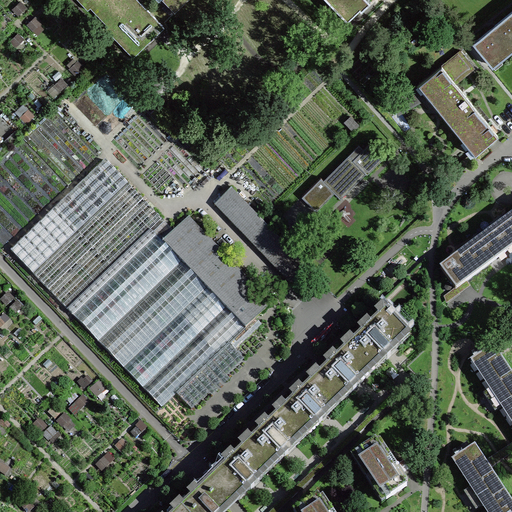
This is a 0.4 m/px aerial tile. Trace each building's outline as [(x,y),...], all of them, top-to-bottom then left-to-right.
[(78,0),(88,9),(90,7),(108,25),(105,28),(133,57),(148,43),(164,27),(138,0),(164,0),(175,10),(185,0),(78,0)] [(329,0),(347,18),(360,6),(361,8),(369,0),(329,0)] [(511,9),(494,24),(492,22),(488,25),(490,28),(474,41),(493,64),(494,63),(492,61),(505,50),(507,53),(510,51),(511,49),(511,9)] [(458,52),(442,65),(416,85),(473,155),(485,145),(498,135),(453,79),(469,66),(458,52)] [(302,196),(315,209),(333,191),(337,194),(349,182),(362,169),(366,173),(366,172),(385,154),(372,141),(363,149),(359,145),(324,180),(321,177),(302,196)] [(189,218),(190,217),(189,217),(174,231),(105,160),(11,251),(162,408),(245,328),(246,329),(257,318),(272,303),(271,303),(189,218)] [(291,285),(308,269),(231,189),(214,205),(215,206),(291,284),(291,285)] [(464,280),(465,282),(498,257),(511,247),(511,221),(455,264),(452,260),(441,269),(454,287),(464,280)] [(222,511),(235,500),(236,498),(249,487),(251,489),(254,486),(252,484),(271,465),(283,454),(285,456),(288,453),(286,451),(305,432),(317,421),(319,424),(322,420),(320,418),(339,400),(351,389),(353,391),(356,388),(354,385),(373,367),(385,356),(387,358),(390,355),(388,353),(408,334),(386,310),(363,332),(351,344),(329,365),(317,376),(295,397),(283,409),(261,430),(249,442),(227,463),(214,475),(212,477),(192,496),(180,507),(175,511),(222,511)] [(472,361),(511,421),(511,384),(489,350),(472,361)] [(401,477),(404,475),(401,471),(407,466),(405,463),(403,460),(397,464),(384,445),(381,447),(375,438),(355,452),(365,467),(361,469),(373,487),(376,484),(386,499),(407,485),(401,477)] [(511,511),(511,510),(511,511),(470,449),(454,460),(488,511),(511,511)] [(334,511),(326,500),(323,502),(318,494),(297,507),(300,511),(334,511)]
